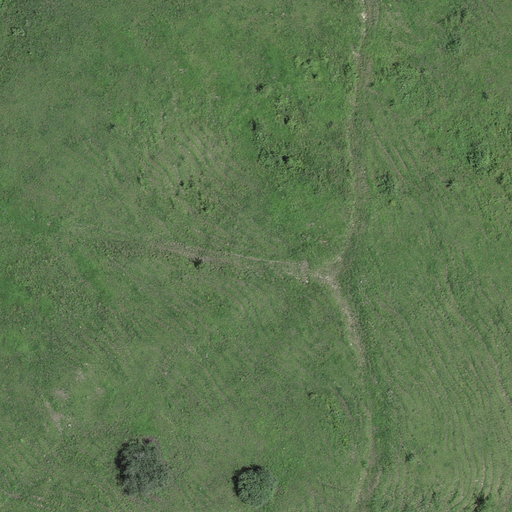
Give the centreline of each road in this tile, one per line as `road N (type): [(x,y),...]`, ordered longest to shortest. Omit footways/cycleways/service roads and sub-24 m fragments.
road 1 (track): [(363,511),(374,469),(374,407),(355,322),(324,274),(355,243),(369,0)]
road 2 (track): [(0,234),(109,231),(324,274)]
